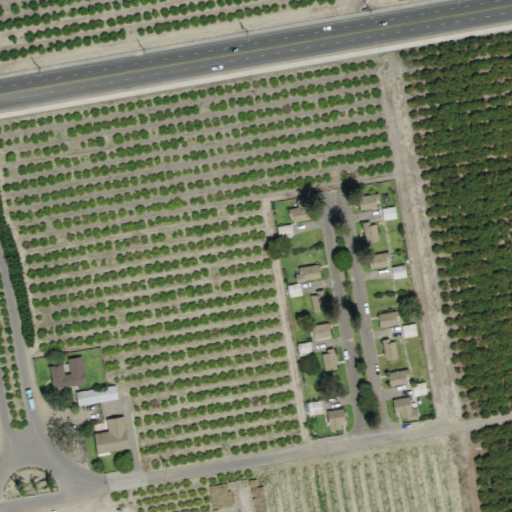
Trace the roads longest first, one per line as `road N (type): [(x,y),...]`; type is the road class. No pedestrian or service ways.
road 1 (secondary): [(0,92),(511,3)]
road 2 (residential): [(0,506),(437,427)]
road 3 (residential): [(382,437),(341,200),(323,204)]
road 4 (residential): [(323,204),(363,440)]
road 5 (residential): [(22,440),(32,420),(0,264)]
